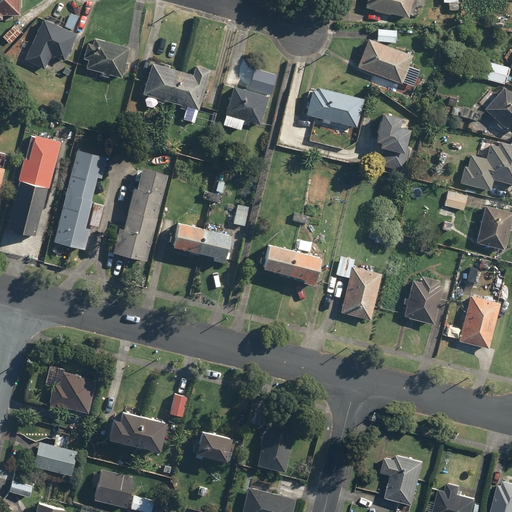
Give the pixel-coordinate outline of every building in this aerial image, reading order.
[(20,14),(20,0),(0,0),(0,17),(5,18),(5,14),(20,14)] [(366,0),(365,5),(375,8),(375,10),(391,14),(392,12),(411,17),(415,0),(366,0)] [(79,33),(55,21),(53,25),(42,20),(24,59),(45,68),(51,55),(66,62),(79,33)] [(22,33),(14,25),(1,37),(9,45),(22,33)] [(397,29),(379,28),(378,40),(368,39),(358,66),(403,83),(414,53),(395,47),(397,29)] [(131,47),(96,37),(95,37),(93,43),(88,42),(84,59),(90,60),(88,68),(102,72),(101,76),(111,79),(112,75),(123,78),(131,47)] [(511,69),(488,62),(490,55),(473,50),(471,57),(466,72),(506,84),(511,69)] [(194,73),(153,62),(144,94),(188,105),(184,120),(195,123),(210,67),(196,64),(194,73)] [(224,124),(243,129),(245,121),(262,125),(271,94),(235,84),(224,124)] [(314,85),(306,114),(321,118),(321,120),(331,123),(332,120),(358,126),(366,98),(314,85)] [(478,99),(479,101),(499,121),(496,124),(501,128),(504,125),(511,134),(511,133),(511,89),(508,86),(499,95),(491,86),(478,99)] [(409,155),(406,154),(412,127),(402,125),(404,116),(384,112),(377,146),(384,147),(380,166),(406,171),(409,155)] [(26,157),(24,157),(7,228),(37,235),(48,188),(50,188),(61,139),(32,132),(26,157)] [(468,152),(462,183),(493,189),(495,180),(511,182),(511,143),(489,139),(486,155),(468,152)] [(235,145),(221,141),(218,153),(231,157),(235,145)] [(55,240),(69,243),(71,237),(88,241),(91,227),(88,226),(89,224),(100,227),(105,205),(92,202),(98,175),(103,177),(108,155),(77,148),(55,240)] [(138,188),(135,188),(126,226),(120,224),(114,251),(148,259),(168,174),(143,167),(138,188)] [(468,194),(447,189),(443,205),(465,210),(468,194)] [(201,191),(201,199),(221,201),(221,193),(201,191)] [(247,206),(226,204),(224,222),(246,224),(247,206)] [(511,227),(511,210),(484,205),(477,241),(508,247),(511,227)] [(296,211),(293,220),(308,224),(311,215),(296,211)] [(210,254),(209,257),(223,261),(230,231),(178,220),(172,246),(210,254)] [(387,230),(373,229),(372,244),(386,245),(387,230)] [(301,276),(300,281),(315,285),(321,255),(268,244),(263,268),(301,276)] [(491,260),(481,258),(478,268),(488,271),(491,260)] [(383,272),(351,265),(341,312),(372,319),(383,272)] [(511,291),(511,272),(501,270),(496,291),(511,294),(511,291)] [(414,278),(410,298),(403,297),(400,315),(436,323),(437,323),(445,285),(440,284),(442,277),(423,273),(422,280),(414,278)] [(500,301),(469,295),(460,340),(492,346),(500,301)] [(88,411),(96,379),(61,371),(53,403),(88,411)] [(169,412),(183,415),(188,396),(174,393),(169,412)] [(119,409),(112,438),(162,449),(168,420),(119,409)] [(267,421),(259,463),(287,468),(295,426),(267,421)] [(202,430),(197,453),(229,460),(234,437),(202,430)] [(40,439),(34,465),(73,474),(79,449),(40,439)] [(418,503),(426,458),(393,452),(385,497),(400,500),(398,511),(403,511),(412,511),(414,503),(418,503)] [(104,468),(96,499),(127,507),(134,475),(104,468)] [(511,511),(511,480),(500,478),(492,511),(511,511)] [(14,479),(11,490),(33,496),(36,485),(14,479)] [(251,485),(243,511),(293,511),(297,497),(251,485)] [(441,487),(435,511),(473,511),(477,494),(441,487)] [(135,495),(131,508),(146,511),(151,511),(155,500),(135,495)] [(37,511),(65,511),(67,509),(39,502),(37,511)]
